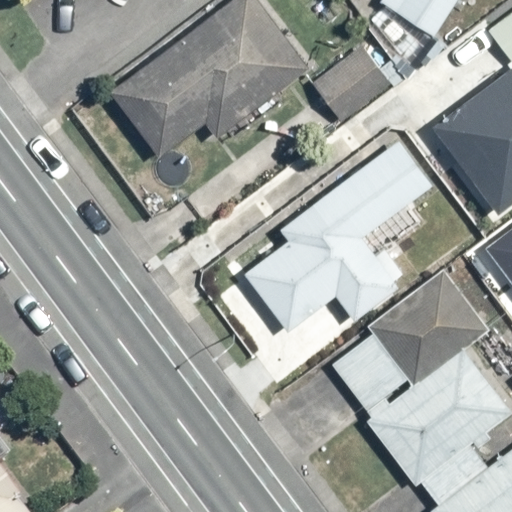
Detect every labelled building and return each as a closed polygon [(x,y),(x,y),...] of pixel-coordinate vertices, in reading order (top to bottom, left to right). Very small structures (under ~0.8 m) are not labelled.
[(256,0),(229,0),(106,91),(157,156),(203,124),(213,137),(308,68),(256,0)] [(454,0),(374,0),(430,37),(454,0)] [(511,8),(488,26),(511,59),(511,8)] [(388,79),(356,38),(308,75),(340,117),(355,105),(388,79)] [(472,77),(449,46),(356,116),(379,147),(472,77)] [(511,65),(432,122),(498,215),(511,204),(511,65)] [(285,240),(238,274),(282,334),(332,297),(350,321),(406,280),(383,249),(374,256),(361,238),(432,185),(398,140),(277,229),(285,240)] [(461,348),(366,418),(414,484),(422,478),(441,502),(431,511),(511,511),(511,450),(489,468),(469,444),(511,412),(461,348)] [(0,511),(39,511),(0,459),(0,511)]
